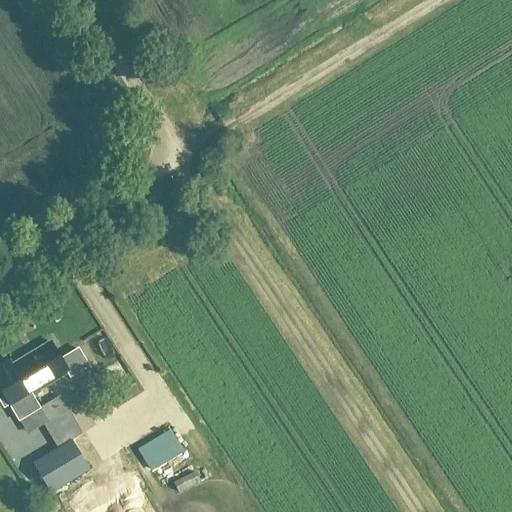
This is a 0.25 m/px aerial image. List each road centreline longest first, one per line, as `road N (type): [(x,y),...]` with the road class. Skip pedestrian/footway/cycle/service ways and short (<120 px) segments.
road 1 (track): [(415,511),(170,149),(418,0)]
road 2 (unclassified): [(0,255),(170,149),(71,0)]
